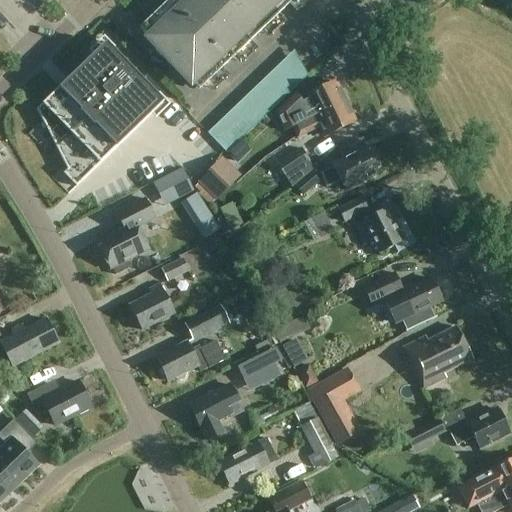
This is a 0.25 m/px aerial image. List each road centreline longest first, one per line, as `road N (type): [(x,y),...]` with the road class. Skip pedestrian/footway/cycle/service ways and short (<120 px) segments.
road 1 (residential): [(511,317),(367,31),(383,0)]
road 2 (residential): [(145,427),(0,159)]
road 3 (residential): [(19,511),(60,472),(145,427)]
road 4 (unclassified): [(0,93),(95,0)]
